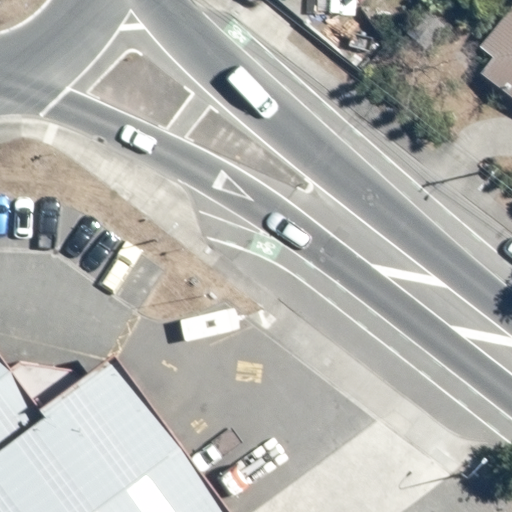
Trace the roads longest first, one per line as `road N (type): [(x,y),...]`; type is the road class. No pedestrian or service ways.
road 1 (secondary): [(324,210),(0,83)]
road 2 (secondary): [(130,0),(285,130),(324,210)]
road 3 (secondary): [(511,359),(324,210)]
